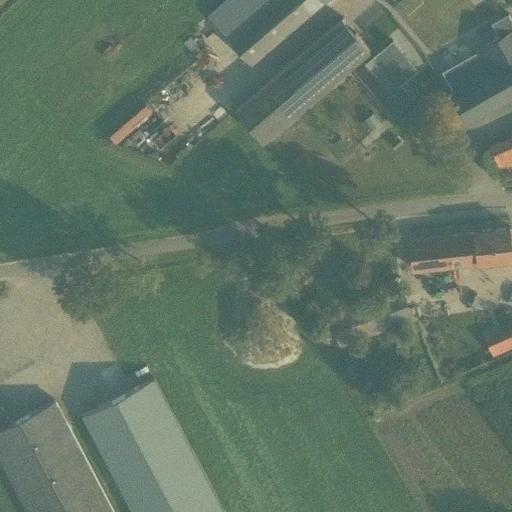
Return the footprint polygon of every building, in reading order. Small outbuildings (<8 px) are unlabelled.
[(226,0),(209,16),(250,64),(325,0),(226,0)] [(314,25),(336,14),(332,5),(310,15),(314,25)] [(263,140),(293,114),(366,51),(339,20),(236,109),(263,140)] [(511,98),(511,29),(476,50),(486,69),(450,89),(469,123),(511,98)] [(375,55),(356,70),(394,114),(412,98),(375,55)] [(511,132),(489,142),(501,170),(511,165),(511,132)] [(511,258),(511,245),(510,227),(410,239),(415,274),(432,272),(431,268),(511,258)] [(403,320),(413,316),(402,287),(324,316),(335,346),(392,324),(398,341),(409,337),(403,320)] [(511,327),(501,333),(508,348),(511,346),(511,327)] [(224,511),(154,378),(82,415),(132,511),(224,511)] [(113,511),(64,417),(54,400),(10,423),(0,406),(0,455),(30,511),(113,511)]
